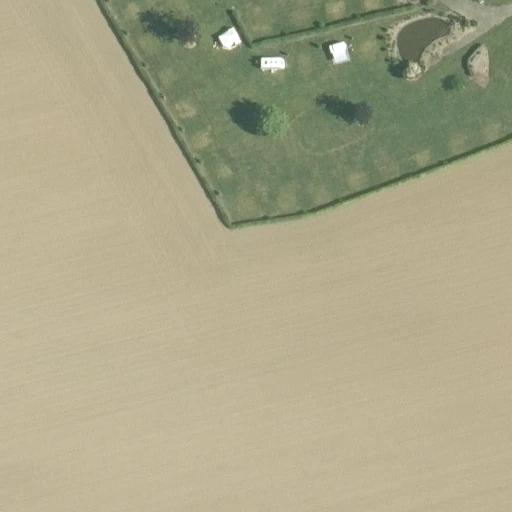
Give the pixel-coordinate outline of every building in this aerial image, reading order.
[(330,0),(328,15),(349,18),(351,0),(330,0)] [(296,57),(299,75),(316,72),(313,54),(296,57)] [(174,67),(158,78),(168,93),(185,82),(174,67)] [(203,155),(220,147),(212,132),(196,140),(203,155)] [(237,218),(253,209),(244,195),(229,204),(237,218)]
